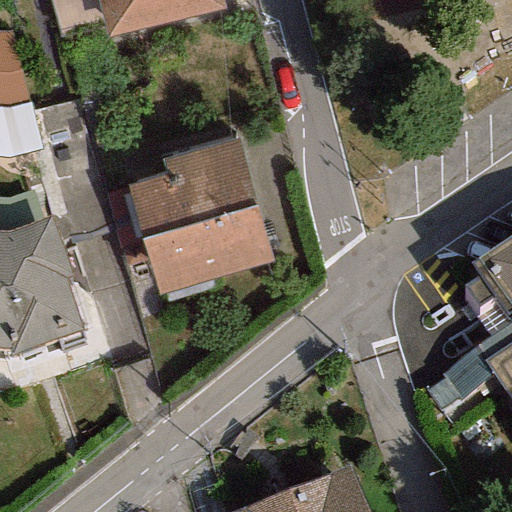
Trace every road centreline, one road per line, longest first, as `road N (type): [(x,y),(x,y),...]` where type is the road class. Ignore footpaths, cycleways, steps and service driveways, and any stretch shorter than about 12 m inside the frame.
road 1 (residential): [(352,310),(84,511)]
road 2 (residential): [(268,0),(352,310)]
road 3 (residential): [(417,511),(352,310)]
